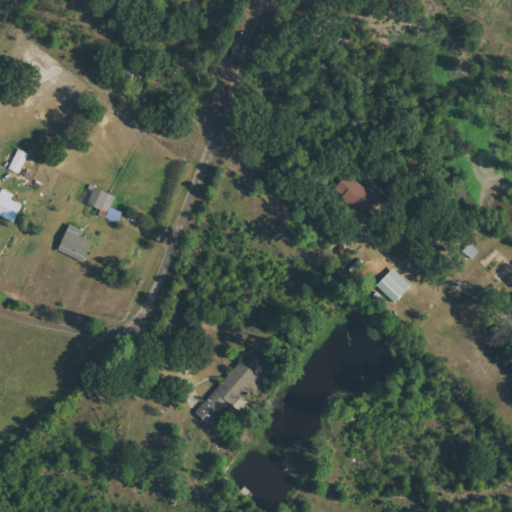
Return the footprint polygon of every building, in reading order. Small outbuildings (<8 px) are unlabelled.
[(10,169),(21,174),(30,154),(19,149),(10,169)] [(365,203),(372,195),(347,174),(334,189),(353,206),(360,198),(365,203)] [(106,219),(118,224),(122,213),(111,208),(116,196),(95,188),(88,204),(109,213),(106,219)] [(23,205),(0,195),(0,216),(15,223),(23,205)] [(59,250),(85,260),(92,241),(80,236),(82,230),(68,225),(59,250)] [(394,303),(411,286),(394,268),(377,285),(394,303)] [(257,375),(240,361),(196,414),(213,428),(257,375)]
